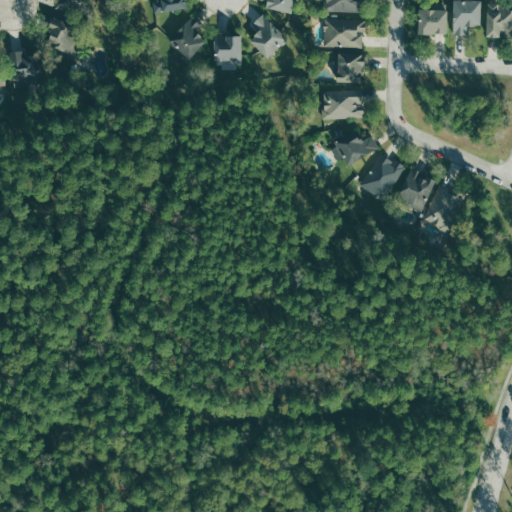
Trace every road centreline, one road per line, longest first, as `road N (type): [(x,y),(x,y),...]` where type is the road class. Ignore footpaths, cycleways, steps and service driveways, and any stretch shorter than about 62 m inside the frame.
road 1 (residential): [(396,0),(395,117),(416,137),(508,178)]
road 2 (residential): [(508,178),(511,68),(395,63)]
